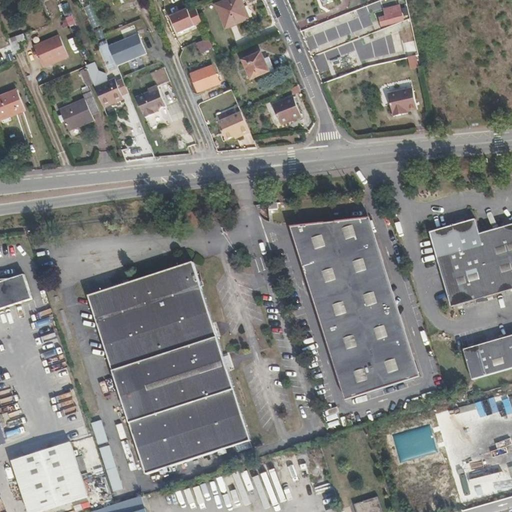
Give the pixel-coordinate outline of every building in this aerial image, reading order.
[(242,0),(227,0),(216,5),(226,29),(250,18),(242,0)] [(382,27),(387,25),(403,21),(405,21),(400,5),(384,9),(386,16),(380,17),(382,27)] [(189,9),(170,17),(174,25),(192,18),(190,11),(189,9)] [(403,21),(387,25),(389,30),(404,26),(403,21)] [(340,37),(335,39),(339,49),(343,47),(346,54),(347,54),(350,60),(367,54),(365,48),(374,44),(367,27),(353,32),(351,27),(341,31),(343,36),(340,37)] [(9,39),(14,54),(24,50),(21,44),(26,42),(23,34),(9,39)] [(60,36),(35,46),(44,67),(69,57),(60,36)] [(144,40),(129,46),(133,57),(139,71),(154,64),(148,50),(144,40)] [(107,45),(101,47),(104,54),(110,52),(107,45)] [(110,53),(104,56),(110,69),(116,66),(110,53)] [(262,53),(244,61),(252,79),(262,75),(264,80),(276,74),(269,57),(264,59),(262,53)] [(411,69),(421,67),(420,62),(419,55),(411,57),(409,57),(411,69)] [(214,66),(192,74),(198,92),(221,84),(214,66)] [(95,87),(104,108),(124,99),(123,96),(117,82),(115,79),(95,87)] [(117,82),(123,96),(129,94),(123,79),(117,82)] [(156,114),(156,113),(155,111),(159,109),(166,106),(167,106),(158,86),(149,90),(150,92),(137,97),(145,116),(146,118),(156,114)] [(70,106),(60,110),(67,126),(69,131),(95,120),(93,116),(100,113),(89,88),(82,91),(85,99),(70,106)] [(395,92),(400,115),(405,114),(405,113),(408,112),(418,110),(413,88),(395,92)] [(18,90),(0,97),(0,120),(0,121),(26,111),(18,90)] [(394,117),(400,115),(395,92),(388,93),(394,117)] [(291,118),(292,121),(302,116),(294,97),(273,105),(280,122),(291,118)] [(160,111),(156,113),(156,114),(146,118),(151,131),(173,122),(166,106),(159,109),(160,111)] [(242,136),(250,133),(242,113),(241,113),(218,122),(226,140),(241,134),(242,136)] [(420,376),(370,218),(362,219),(413,378),(420,376)] [(362,219),(298,226),(353,398),(413,378),(362,219)] [(430,232),(438,259),(440,266),(452,307),(511,290),(511,224),(480,234),(476,219),(430,232)] [(298,226),(291,227),(346,400),(353,398),(298,226)] [(147,474),(170,467),(251,440),(193,262),(89,296),(147,474)] [(0,430),(3,429),(0,418),(0,308),(32,298),(24,274),(0,282),(0,430)] [(511,368),(511,336),(464,350),(473,380),(511,368)] [(97,444),(107,442),(102,420),(92,423),(97,444)] [(13,461),(29,511),(41,511),(89,497),(71,443),(13,461)] [(113,492),(123,489),(109,445),(99,448),(113,492)] [(171,473),(170,467),(147,474),(148,480),(171,473)] [(382,511),(378,497),(355,505),(357,511),(382,511)]
